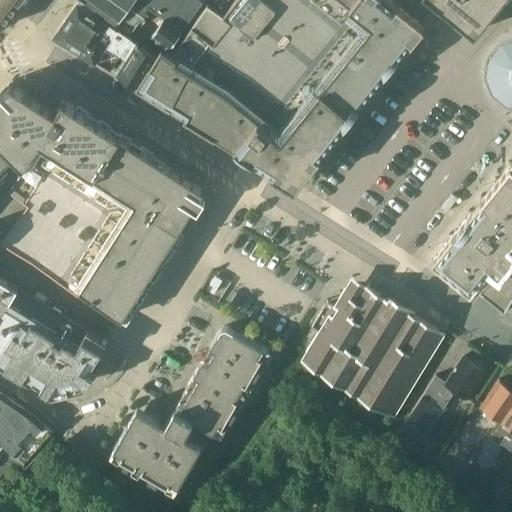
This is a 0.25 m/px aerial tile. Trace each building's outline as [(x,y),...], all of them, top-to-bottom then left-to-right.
[(0,0),(0,25),(19,0),(0,0)] [(84,0),(117,24),(131,33),(141,19),(144,21),(146,18),(136,11),(132,8),(120,0),(84,0)] [(120,0),(132,8),(136,11),(146,18),(148,15),(145,13),(149,8),(164,18),(182,32),(203,1),(201,0),(120,0)] [(295,184),(423,26),(391,0),(235,0),(223,16),(207,5),(172,54),(161,48),(156,55),(155,55),(146,70),(143,71),(141,75),(141,78),(138,84),(137,86),(247,154),(295,184)] [(436,0),(475,32),(500,0),(436,0)] [(113,26),(78,1),(66,19),(120,53),(127,58),(138,41),(133,37),(118,28),(113,26)] [(164,18),(151,36),(170,48),(182,32),(164,18)] [(120,53),(66,19),(57,32),(59,38),(110,70),(120,53)] [(146,70),(155,55),(154,54),(155,53),(138,41),(127,58),(117,74),(137,86),(138,84),(141,78),(141,75),(143,71),(146,70)] [(511,41),(503,45),(493,58),(492,59),(490,75),(490,76),(496,91),(509,102),(511,102),(511,41)] [(204,189),(70,104),(63,99),(55,111),(11,83),(0,93),(0,139),(25,161),(16,173),(6,188),(25,202),(12,220),(0,234),(0,241),(29,262),(31,259),(77,293),(96,308),(119,320),(122,318),(204,189)] [(25,202),(6,188),(0,183),(0,177),(11,164),(8,162),(15,154),(0,139),(0,234),(12,220),(25,202)] [(511,298),(511,160),(464,220),(435,255),(434,257),(471,288),(472,286),(504,311),(505,310),(511,298)] [(0,355),(52,387),(81,380),(107,341),(8,280),(0,275),(0,355)] [(319,329),(302,356),(391,411),(441,329),(367,284),(360,295),(345,286),(335,303),(328,298),(312,324),(319,329)] [(221,435),(270,350),(270,349),(228,325),(226,325),(225,325),(223,325),(222,326),(221,327),(166,422),(137,405),(110,452),(175,489),(202,443),(185,433),(193,418),(221,435)] [(395,437),(415,451),(456,390),(468,397),(477,383),(476,381),(485,368),(464,354),(447,381),(435,374),(395,437)] [(474,458),(511,402),(511,387),(499,378),(480,405),(492,413),(474,440),(478,443),(462,467),(440,453),(435,461),(462,478),(475,459),(474,458)] [(0,475),(14,459),(25,469),(53,437),(29,415),(0,394),(0,475)] [(511,402),(474,458),(475,459),(489,468),(503,446),(499,443),(506,433),(511,436),(511,402)]
